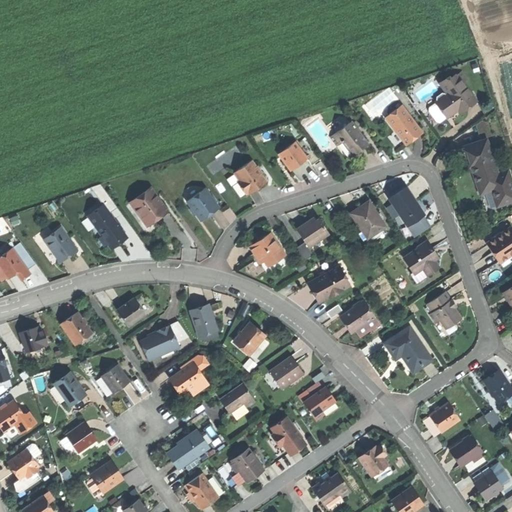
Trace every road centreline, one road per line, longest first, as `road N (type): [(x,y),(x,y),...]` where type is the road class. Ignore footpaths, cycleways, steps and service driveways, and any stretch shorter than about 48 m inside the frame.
road 1 (residential): [(393,415),(475,358),(489,337),(427,170),(397,168),(268,207),(227,239),(214,277)]
road 2 (residential): [(387,407),(304,318),(214,277)]
road 3 (residential): [(214,277),(126,273),(0,311)]
road 4 (residential): [(387,407),(240,511)]
